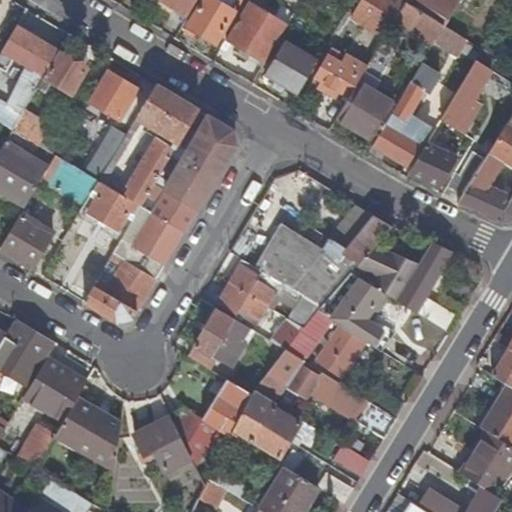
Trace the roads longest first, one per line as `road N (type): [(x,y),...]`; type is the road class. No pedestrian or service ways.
road 1 (residential): [(264,128),(140,335),(112,348),(0,280)]
road 2 (residential): [(362,511),(511,267)]
road 3 (residential): [(264,128),(511,255)]
road 4 (residential): [(52,0),(264,128)]
